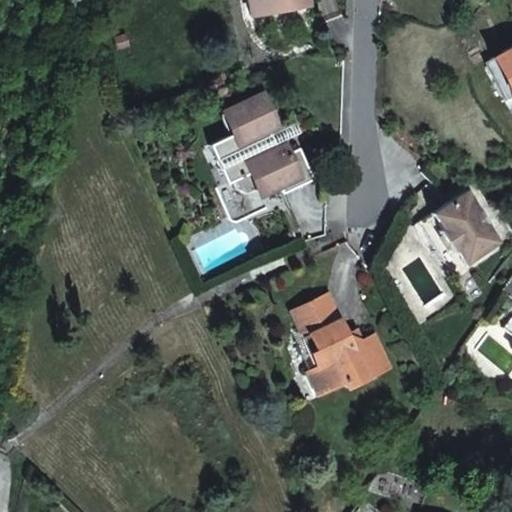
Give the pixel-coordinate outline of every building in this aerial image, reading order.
[(307,0),(246,0),(249,19),(309,9),(307,0)] [(511,35),(497,42),(501,49),(511,75),(511,35)] [(511,77),(511,75),(501,49),(480,59),(492,86),(511,77)] [(278,148),(274,139),(271,133),(281,130),(267,97),(230,115),(237,135),(210,148),(224,185),(234,181),(241,198),(244,201),(261,192),(264,201),(283,194),(287,202),(320,187),(305,153),(295,158),(290,150),(280,151),(278,148)] [(296,129),(274,139),(278,148),(300,139),(296,129)] [(500,241),(469,190),(436,211),(447,228),(442,231),(454,248),(458,245),(467,262),(500,241)] [(294,309),(306,339),(313,336),(319,350),(312,352),(318,367),(307,371),(314,385),(315,391),(340,380),(343,386),(372,375),(372,369),(389,361),(375,336),(363,340),(351,336),(331,292),(294,309)] [(313,336),(306,339),(295,344),(307,371),(318,367),(312,352),(319,350),(313,336)] [(15,413),(4,423),(15,436),(26,426),(15,413)]
